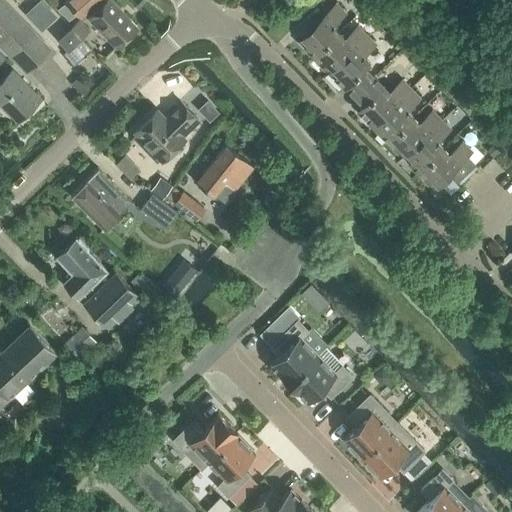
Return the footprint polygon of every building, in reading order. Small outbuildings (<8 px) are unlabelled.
[(48,49),(1,0),(0,0),(0,44),(25,71),(48,49)] [(56,17),(41,0),(32,0),(22,9),(41,30),(56,17)] [(99,3),(102,0),(64,0),(63,1),(64,2),(55,10),(68,24),(76,16),(80,20),(86,14),(99,3)] [(134,32),(107,2),(102,6),(99,3),(86,14),(89,18),(87,20),(114,50),(134,32)] [(313,56),(338,30),(332,24),(344,12),(335,3),(297,40),(313,56)] [(89,30),(80,20),(69,29),(79,39),(89,30)] [(328,72),(366,35),(358,26),(346,38),(338,30),(313,56),(328,72)] [(90,52),(79,40),(69,29),(57,41),(67,51),(63,55),(74,67),(90,52)] [(368,81),(359,73),(370,62),(363,55),(375,44),(366,35),(328,72),(343,88),(344,87),(353,96),(368,81)] [(38,100),(12,71),(0,81),(0,103),(16,121),(38,100)] [(373,126),(411,89),(402,81),(390,93),(382,85),(377,91),(368,81),(353,96),(362,105),(357,110),(373,126)] [(387,141),(413,117),(407,110),(419,98),(411,89),(373,126),(387,141)] [(185,135),(201,120),(179,97),(163,112),(157,107),(132,131),(134,134),(131,136),(156,162),(159,159),(161,162),(187,137),(185,135)] [(209,100),(199,109),(208,119),(218,110),(209,100)] [(403,157),(441,120),(433,111),(420,124),(413,117),(387,141),(403,157)] [(419,173),(443,147),(437,140),(449,128),(441,120),(403,157),(419,173)] [(433,188),(448,174),(456,182),(475,163),(467,155),(471,151),(462,142),(450,154),(443,147),(419,173),(433,188)] [(234,190),(252,167),(223,144),(214,156),(218,159),(199,184),(216,196),(226,184),(234,190)] [(131,178),(140,169),(125,154),(116,162),(131,178)] [(130,199),(97,168),(71,196),(104,227),(130,199)] [(205,207),(182,190),(173,202),(196,220),(205,207)] [(213,236),(178,210),(178,211),(152,191),(140,208),(166,228),(162,234),(195,259),(213,236)] [(110,328),(140,298),(117,274),(103,287),(95,280),(105,270),(76,240),(58,258),(71,270),(66,275),(71,279),(66,284),(79,297),(82,294),(88,299),(84,302),(110,328)] [(185,260),(164,286),(177,296),(197,270),(185,260)] [(159,293),(146,281),(142,285),(155,297),(159,293)] [(317,354),(316,352),(300,336),(307,329),(297,319),(270,345),(279,355),(270,363),(280,372),(279,373),(288,382),(317,354)] [(91,346),(96,340),(81,325),(64,342),(85,363),(97,352),(91,346)] [(0,407),(14,394),(26,382),(56,353),(30,327),(3,353),(0,350),(0,407)] [(330,396),(352,375),(342,365),(334,372),(317,354),(288,382),(297,391),(298,391),(307,400),(321,387),(330,396)] [(22,402),(34,390),(26,382),(14,394),(22,402)] [(361,456),(397,422),(370,394),(348,414),(357,424),(343,438),(361,456)] [(200,467),(236,432),(218,413),(204,428),(194,418),(173,439),(200,467)] [(403,471),(424,450),(397,422),(361,456),(379,475),(394,461),(403,471)] [(249,474),(240,465),(254,451),(236,432),(237,432),(236,432),(200,467),(201,468),(208,461),(225,478),(217,485),(228,495),(249,474)] [(453,511),(462,503),(445,486),(452,479),(442,468),(420,489),(430,499),(415,511),(453,511)] [(15,495),(4,486),(0,490),(0,496),(8,503),(15,495)] [(303,511),(309,507),(300,497),(299,498),(290,488),(282,497),(273,487),(246,511),(303,511)] [(470,511),(462,503),(453,511),(470,511)]
